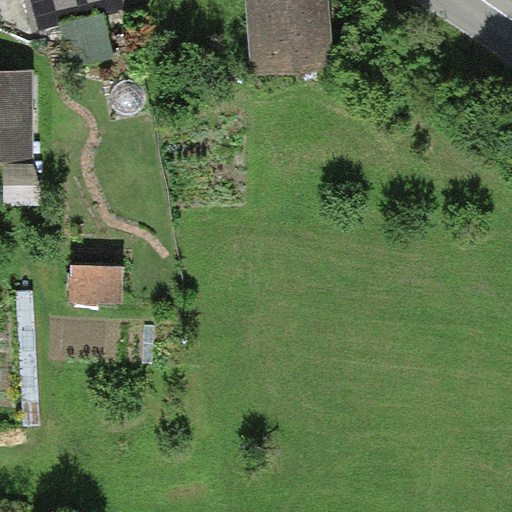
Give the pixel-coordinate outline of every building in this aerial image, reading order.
[(26,0),(33,33),(62,25),(103,15),(133,7),(130,0),(26,0)] [(243,0),(250,77),(336,70),(329,0),(243,0)] [(114,60),(103,15),(62,25),(73,72),(114,60)] [(0,166),(36,166),(35,74),(0,73),(0,166)] [(125,270),(71,269),(70,303),(124,304),(125,270)]
